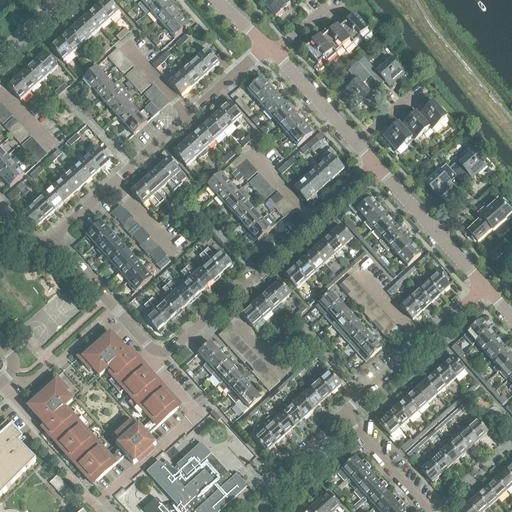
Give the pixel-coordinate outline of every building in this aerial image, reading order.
[(101,0),(102,1),(97,6),(110,21),(120,12),(108,0),(101,0)] [(146,15),(150,12),(162,0),(144,0),(142,3),(138,6),(146,15)] [(162,0),(150,12),(158,21),(172,8),(174,6),(171,2),(169,4),(165,0),(162,0)] [(263,0),(261,2),(275,17),(290,4),(286,0),(263,0)] [(119,6),(124,11),(128,7),(123,2),(119,6)] [(93,9),(88,14),(101,29),(110,21),(97,6),(95,5),(92,8),(93,9)] [(158,21),(166,30),(180,17),(182,15),(179,11),(177,13),(172,8),(158,21)] [(128,15),(132,20),(136,16),(132,11),(128,15)] [(84,18),(79,22),(92,37),(101,29),(88,14),(87,15),(86,13),(82,16),(84,18)] [(342,21),(337,25),(353,43),(360,37),(362,40),(370,33),(354,14),(344,24),(342,21)] [(180,17),(166,30),(164,33),(167,37),(170,34),(175,39),(189,26),(191,24),(187,21),(185,22),(180,17)] [(75,26),(69,31),(82,46),(92,37),(79,22),(78,23),(77,21),(73,24),(75,26)] [(136,24),(140,29),(144,26),(140,21),(136,24)] [(324,31),(319,36),(335,54),(342,48),(345,51),(353,43),(337,25),(327,34),(324,31)] [(66,34),(60,39),(73,54),(82,46),(69,31),(67,29),(64,33),(66,34)] [(126,29),(121,33),(124,37),(129,33),(126,29)] [(144,33),(148,38),(152,34),(148,30),(144,33)] [(124,37),(121,33),(116,37),(120,41),(124,37)] [(335,54),(319,36),(309,45),(306,42),(301,47),(317,64),(324,58),(327,61),(335,54)] [(73,54),(60,39),(58,38),(55,41),(56,43),(51,48),(64,63),(73,54)] [(152,42),(157,47),(160,44),(156,39),(152,42)] [(184,44),(181,40),(176,45),(179,48),(184,44)] [(108,46),(103,50),(107,54),(111,50),(108,46)] [(107,58),(111,62),(121,53),(118,49),(107,58)] [(107,54),(103,50),(98,54),(102,58),(107,54)] [(207,50),(197,58),(210,73),(220,64),(207,50)] [(41,57),(35,62),(48,76),(58,68),(45,53),(44,53),(43,52),(39,55),(41,57)] [(111,62),(115,66),(125,57),(121,53),(111,62)] [(166,60),(163,56),(152,65),(156,70),(166,61),(166,60)] [(115,66),(118,70),(128,61),(125,57),(115,66)] [(197,58),(188,67),(201,81),(210,73),(197,58)] [(366,61),(361,65),(360,66),(370,77),(379,87),(384,82),(389,87),(404,74),(390,59),(376,72),(366,61)] [(32,65),(26,70),(39,84),(48,76),(35,62),(34,60),(30,63),(32,65)] [(128,61),(118,70),(123,76),(133,67),(128,61)] [(89,62),(84,67),(88,71),(93,66),(89,62)] [(360,66),(361,65),(358,62),(348,72),(355,81),(342,93),(356,108),(370,94),(362,84),(370,77),(360,66)] [(88,71),(84,67),(80,71),(83,75),(88,71)] [(188,67),(179,75),(192,89),(201,81),(188,67)] [(23,73),(17,78),(30,92),(39,84),(26,70),(24,68),(21,71),(23,73)] [(83,80),(92,90),(105,77),(97,68),(83,80)] [(125,77),(128,81),(138,72),(135,68),(125,77)] [(133,86),(137,82),(143,77),(138,72),(128,81),(133,86)] [(92,90),(100,99),(114,87),(109,81),(113,77),(110,74),(106,78),(105,77),(92,90)] [(192,89),(179,75),(169,84),(182,98),(192,89)] [(30,92),(17,78),(17,79),(15,77),(12,80),(13,82),(8,87),(21,101),(30,92)] [(137,82),(141,86),(146,81),(143,77),(137,82)] [(247,92),(256,101),(270,88),(272,86),(268,82),(266,84),(262,79),(247,92)] [(146,81),(141,86),(136,90),(140,95),(151,86),(146,81)] [(133,86),(136,90),(141,86),(137,82),(133,86)] [(100,99),(108,108),(127,91),(119,83),(114,87),(100,99)] [(143,96),(147,100),(157,91),(153,87),(143,96)] [(256,101),(264,111),(279,98),(278,97),(280,95),(277,92),(275,93),(270,88),(256,101)] [(63,92),(60,89),(55,93),(58,97),(63,92)] [(108,108),(117,117),(134,101),(127,93),(127,92),(127,91),(108,108)] [(147,100),(150,104),(151,104),(161,95),(157,91),(147,100)] [(161,95),(151,104),(154,108),(165,99),(161,95)] [(264,111),(272,120),(287,107),(289,105),(285,101),(283,103),(279,98),(264,111)] [(165,99),(154,108),(159,113),(169,104),(165,99)] [(235,103),(244,113),(248,110),(249,109),(240,99),(235,103)] [(117,117),(125,126),(138,114),(131,105),(135,102),(134,101),(117,117)] [(229,103),(220,111),(233,126),(237,130),(241,126),(237,122),(243,118),(229,103)] [(415,113),(416,114),(429,129),(434,135),(436,133),(433,130),(446,118),(433,103),(423,113),(419,109),(415,113)] [(45,108),(42,105),(41,104),(31,113),(35,117),(45,108)] [(151,104),(145,109),(148,113),(154,108),(151,104)] [(272,120),(281,129),(295,116),(297,114),(294,110),(292,112),(287,107),(272,120)] [(0,112),(0,120),(9,113),(5,108),(0,112)] [(220,111),(211,120),(224,134),(233,126),(220,111)] [(9,113),(0,120),(0,122),(2,125),(12,117),(9,113)] [(138,114),(125,126),(133,136),(147,124),(138,114)] [(396,124),(398,125),(411,140),(417,146),(418,145),(415,141),(429,129),(416,114),(405,124),(401,119),(396,124)] [(281,129),(289,138),(303,125),(305,123),(302,120),(300,121),(295,116),(281,129)] [(252,121),(257,126),(261,123),(256,118),(252,121)] [(4,127),(8,132),(18,123),(14,119),(4,127)] [(211,120),(202,128),(215,142),(224,134),(211,120)] [(8,132),(12,136),(22,127),(18,123),(8,132)] [(303,125),(289,138),(297,148),(312,135),(311,134),(313,132),(310,129),(308,130),(303,125)] [(411,140),(398,125),(388,134),(384,130),(380,134),(397,153),(411,140)] [(12,136),(16,141),(26,132),(22,127),(12,136)] [(202,128),(193,136),(206,150),(215,142),(202,128)] [(26,132),(16,141),(20,145),(30,136),(26,132)] [(76,134),(72,139),(75,143),(80,138),(76,134)] [(193,136),(183,144),(196,159),(200,156),(201,158),(203,158),(209,154),(206,150),(193,136)] [(269,140),(273,145),(277,141),(272,137),(269,140)] [(22,147),(25,151),(35,142),(31,138),(22,147)] [(315,138),(305,146),(309,150),(308,150),(309,151),(319,142),(315,138)] [(249,143),(246,139),(240,144),(244,148),(249,143)] [(25,151),(29,156),(39,147),(35,142),(25,151)] [(196,159),(183,144),(173,153),(186,168),(196,159)] [(277,149),(281,154),(285,151),(281,146),(277,149)] [(309,150),(305,146),(300,151),(304,154),(308,150),(309,150)] [(29,156),(33,160),(43,151),(39,147),(29,156)] [(97,148),(88,157),(101,171),(110,162),(106,158),(102,153),(97,148)] [(107,149),(102,153),(106,158),(111,154),(107,149)] [(327,159),(322,164),(335,178),(344,170),(333,157),(336,154),(331,149),(324,156),(327,159)] [(43,151),(33,160),(37,164),(47,155),(43,151)] [(59,151),(53,156),(57,160),(62,155),(59,151)] [(232,152),(227,156),(231,160),(236,156),(232,152)] [(456,163),(449,169),(461,183),(468,177),(471,180),(486,167),(473,152),(458,165),(456,163)] [(232,164),(235,168),(245,159),(242,155),(232,164)] [(231,160),(227,156),(222,160),(226,164),(231,160)] [(0,163),(0,177),(1,179),(16,166),(20,163),(17,159),(13,162),(8,157),(0,163)] [(88,157),(78,165),(91,180),(101,171),(88,157)] [(172,158),(170,160),(176,167),(178,165),(172,158)] [(237,170),(239,173),(249,164),(245,159),(235,168),(237,170)] [(169,160),(160,168),(178,189),(182,185),(176,178),(181,173),(176,167),(170,160),(169,160)] [(291,166),(288,162),(277,171),(282,176),(292,167),(291,166)] [(240,173),(241,174),(243,177),(253,168),(249,164),(239,173),(240,173)] [(322,164),(313,172),(326,186),(335,178),(322,164)] [(78,165),(69,173),(82,188),(91,180),(78,165)] [(16,166),(1,179),(10,189),(24,176),(16,166)] [(461,183),(449,169),(446,166),(440,171),(425,184),(438,199),(453,186),(457,190),(463,185),(461,183)] [(40,167),(35,172),(39,176),(44,172),(40,167)] [(160,168),(150,176),(162,190),(167,185),(174,193),(178,189),(160,168)] [(213,168),(209,173),(212,177),(217,172),(213,168)] [(243,177),(244,178),(247,182),(257,173),(253,168),(243,177)] [(237,170),(231,175),(234,178),(240,173),(239,173),(237,170)] [(39,176),(35,172),(31,176),(34,180),(39,176)] [(313,172),(304,180),(317,195),(326,186),(313,172)] [(69,173),(60,181),(73,196),(82,188),(69,173)] [(212,177),(209,173),(204,177),(208,181),(212,177)] [(208,186),(216,195),(229,183),(221,174),(208,186)] [(253,188),(263,179),(259,174),(249,184),(253,188)] [(150,176),(141,185),(160,205),(164,202),(157,194),(162,190),(150,176)] [(257,192),(267,183),(263,179),(253,188),(257,192)] [(317,195),(304,180),(294,189),(307,204),(317,195)] [(60,181),(51,190),(64,204),(73,196),(60,181)] [(216,195),(224,205),(238,193),(229,183),(216,195)] [(260,196),(261,197),(271,187),(267,183),(257,192),(257,193),(260,196)] [(160,205),(141,185),(132,193),(143,206),(149,202),(156,209),(160,205)] [(271,187),(261,197),(265,201),(275,192),(271,187)] [(20,192),(17,188),(7,197),(11,201),(21,192),(20,192)] [(224,205),(232,214),(246,202),(251,198),(242,189),(238,193),(224,205)] [(51,190),(41,198),(54,213),(64,204),(51,190)] [(268,202),(271,206),(281,197),(278,193),(268,202)] [(271,206),(275,210),(285,201),(281,197),(271,206)] [(41,198),(32,206),(45,221),(54,213),(41,198)] [(358,211),(367,221),(380,209),(371,199),(365,205),(360,199),(361,198),(360,198),(349,208),(355,214),(358,211)] [(275,210),(279,215),(289,205),(285,201),(275,210)] [(232,214),(241,223),(254,211),(246,202),(232,214)] [(481,220),(468,232),(477,243),(491,231),(493,233),(501,226),(504,223),(506,225),(511,220),(511,211),(507,207),(505,209),(499,202),(492,208),(490,205),(478,216),(481,220)] [(289,205),(279,215),(283,219),(294,210),(289,205)] [(45,221),(32,206),(23,215),(36,229),(45,221)] [(115,219),(116,219),(125,211),(120,206),(111,215),(115,219)] [(367,221),(375,230),(388,218),(380,209),(367,221)] [(116,219),(120,223),(130,215),(126,210),(125,211),(116,219)] [(158,215),(163,221),(169,216),(164,210),(158,215)] [(241,223),(249,232),(262,220),(254,211),(241,223)] [(120,223),(124,228),(133,220),(134,219),(130,215),(120,223)] [(375,230),(383,239),(396,227),(388,218),(375,230)] [(344,224),(353,233),(355,231),(358,229),(349,219),(344,224)] [(124,228),(128,233),(137,225),(133,220),(124,228)] [(262,220),(249,232),(258,242),(271,230),(262,220)] [(87,236),(95,246),(111,232),(102,222),(87,236)] [(132,238),(132,237),(141,229),(137,225),(128,233),(132,238)] [(341,226),(331,235),(344,248),(353,240),(341,226)] [(388,252),(392,249),(391,248),(404,236),(396,227),(383,239),(383,240),(379,243),(388,252)] [(132,237),(137,242),(147,234),(142,228),(141,229),(132,237)] [(353,233),(361,242),(364,240),(355,231),(353,233)] [(95,246),(103,255),(119,241),(111,232),(95,246)] [(141,247),(150,239),(151,238),(147,234),(137,242),(141,247)] [(331,235),(322,243),(334,257),(344,248),(331,235)] [(391,248),(392,249),(400,257),(413,246),(404,236),(391,248)] [(140,247),(144,252),(154,243),(150,239),(141,247),(140,247)] [(361,242),(369,252),(372,249),(364,240),(361,242)] [(103,255),(112,264),(127,250),(119,241),(103,255)] [(148,257),(149,256),(158,248),(154,243),(144,252),(148,257)] [(322,243),(313,251),(325,265),(334,257),(322,243)] [(413,246),(400,257),(408,267),(422,256),(413,246)] [(149,256),(153,261),(163,252),(159,247),(158,248),(149,256)] [(208,249),(204,253),(222,274),(232,266),(220,253),(215,257),(208,249)] [(369,252),(377,261),(380,258),(372,249),(369,252)] [(112,264),(120,273),(135,260),(127,250),(112,264)] [(313,251),(304,260),(316,273),(325,265),(313,251)] [(153,261),(157,265),(166,257),(167,256),(163,252),(153,261)] [(206,265),(202,270),(213,283),(222,274),(204,253),(199,257),(206,265)] [(365,253),(355,261),(357,264),(367,255),(365,253)] [(157,265),(156,266),(161,271),(171,262),(166,257),(157,265)] [(377,261),(386,270),(388,268),(380,258),(377,261)] [(424,259),(415,267),(417,270),(426,262),(424,259)] [(120,273),(128,283),(144,269),(135,260),(120,273)] [(304,260),(294,268),(307,282),(316,273),(304,260)] [(355,261),(346,270),(348,272),(357,264),(355,261)] [(190,266),(185,270),(204,291),(213,283),(202,270),(197,274),(190,266)] [(415,267),(406,276),(408,278),(417,270),(415,267)] [(307,282),(294,268),(285,276),(298,290),(307,282)] [(388,268),(386,270),(395,280),(397,278),(388,268)] [(144,269),(128,283),(137,293),(152,279),(144,269)] [(437,275),(428,283),(440,296),(450,287),(446,283),(449,280),(438,269),(435,272),(437,275)] [(188,282),(183,286),(195,299),(204,291),(185,270),(181,274),(188,282)] [(346,270),(337,278),(339,280),(348,272),(346,270)] [(340,287),(344,291),(355,281),(351,276),(340,287)] [(406,276),(396,284),(399,287),(408,278),(406,276)] [(337,278),(328,286),(330,289),(339,280),(337,278)] [(344,291),(348,296),(360,286),(355,281),(344,291)] [(279,282),(270,291),(282,304),(291,296),(279,282)] [(171,283),(167,287),(186,308),(195,299),(183,286),(178,291),(171,283)] [(428,283),(419,291),(431,304),(440,296),(428,283)] [(399,287),(396,284),(387,293),(391,297),(401,288),(399,287)] [(328,286),(318,295),(320,297),(330,289),(328,286)] [(348,296),(352,301),(364,290),(360,286),(348,296)] [(170,298),(165,303),(176,316),(186,308),(167,287),(163,291),(170,298)] [(352,301),(356,305),(368,295),(364,290),(352,301)] [(270,291),(260,299),(273,312),(282,304),(270,291)] [(419,291),(410,299),(422,312),(431,304),(419,291)] [(316,308),(324,317),(340,303),(332,294),(316,308)] [(320,297),(318,295),(307,304),(310,307),(320,297)] [(356,305),(360,310),(372,300),(368,295),(356,305)] [(153,299),(148,303),(167,324),(176,316),(165,303),(160,307),(153,299)] [(260,299),(251,307),(263,321),(273,312),(260,299)] [(422,312),(410,299),(401,308),(413,321),(422,312)] [(360,310),(364,314),(376,304),(372,300),(360,310)] [(167,324),(148,303),(144,307),(151,315),(146,320),(158,333),(167,324)] [(324,317),(332,326),(348,312),(340,303),(324,317)] [(364,314),(368,319),(380,309),(376,304),(364,314)] [(263,321),(251,307),(242,316),(254,329),(263,321)] [(304,308),(294,317),(296,320),(306,310),(304,308)] [(368,319),(372,323),(384,313),(380,309),(368,319)] [(332,326),(341,336),(356,321),(348,312),(332,326)] [(372,323),(376,328),(388,318),(384,313),(372,323)] [(294,317),(284,326),(286,328),(296,320),(294,317)] [(376,328),(381,333),(392,323),(388,318),(376,328)] [(341,336),(349,345),(365,330),(356,321),(341,336)] [(476,344),(489,332),(481,322),(468,334),(472,339),(469,342),(473,347),(476,344)] [(385,337),(391,331),(396,327),(392,323),(381,333),(385,337)] [(284,326),(275,334),(277,336),(286,328),(284,326)] [(221,335),(225,340),(234,331),(230,327),(221,335)] [(396,327),(391,331),(396,336),(401,332),(396,327)] [(349,345),(357,354),(373,340),(365,330),(349,345)] [(225,340),(229,344),(238,336),(234,331),(225,340)] [(391,331),(385,337),(389,342),(396,336),(391,331)] [(476,344),(484,353),(498,341),(489,332),(476,344)] [(277,336),(275,334),(274,334),(273,333),(264,340),(268,345),(277,336)] [(155,419),(148,426),(154,432),(181,407),(176,402),(173,404),(164,393),(166,391),(157,380),(154,383),(144,372),(147,369),(138,359),(135,361),(111,335),(103,342),(100,339),(78,359),(90,372),(93,369),(100,377),(111,367),(113,370),(112,371),(116,376),(109,382),(120,395),(127,389),(136,398),(129,404),(140,417),(147,410),(155,419)] [(229,344),(233,349),(242,341),(238,336),(229,344)] [(373,340),(357,354),(366,364),(382,350),(373,340)] [(233,349),(237,353),(246,345),(242,341),(233,349)] [(484,353),(493,362),(506,350),(498,341),(484,353)] [(204,361),(207,364),(219,353),(211,344),(199,355),(199,356),(198,356),(203,361),(204,361)] [(237,353),(242,358),(251,350),(246,345),(237,353)] [(451,349),(460,359),(462,356),(454,347),(451,349)] [(242,358),(246,362),(255,354),(251,350),(242,358)] [(498,374),(501,371),(511,360),(511,356),(506,350),(493,362),(497,367),(493,370),(498,374)] [(212,370),(215,373),(227,362),(219,353),(207,364),(208,365),(207,366),(211,371),(212,370)] [(320,353),(306,366),(308,368),(317,360),(324,367),(329,362),(320,353)] [(246,362),(250,367),(259,358),(255,354),(246,362)] [(460,359),(468,368),(470,365),(462,356),(460,359)] [(254,372),(263,363),(259,358),(250,367),(254,372)] [(454,358),(445,366),(456,379),(465,371),(454,358)] [(511,360),(501,371),(509,380),(511,377),(511,360)] [(220,379),(223,382),(235,371),(227,362),(215,373),(216,374),(215,375),(220,380),(220,379)] [(254,372),(258,376),(267,368),(263,363),(254,372)] [(468,368),(476,377),(479,375),(470,365),(468,368)] [(306,366),(296,374),(299,377),(308,368),(306,366)] [(445,366),(435,375),(447,388),(456,379),(445,366)] [(258,376),(263,381),(272,373),(267,368),(258,376)] [(227,391),(229,394),(244,381),(235,371),(223,382),(224,383),(219,388),(224,394),(227,391)] [(263,381),(267,385),(276,377),(272,373),(263,381)] [(296,374),(287,382),(289,385),(299,377),(296,374)] [(329,374),(320,382),(332,395),(341,386),(329,374)] [(435,375),(426,383),(437,396),(447,388),(435,375)] [(476,377),(484,386),(487,383),(479,375),(476,377)] [(276,377),(267,385),(271,390),(280,382),(276,377)] [(121,462),(115,455),(108,461),(100,452),(107,446),(96,433),(89,440),(81,431),(88,424),(76,412),(69,418),(65,413),(63,415),(61,412),(72,402),(65,394),(68,391),(56,379),(35,398),(37,401),(29,408),(52,435),(50,438),(59,448),(62,446),(72,457),(69,459),(78,470),(81,467),(91,478),(88,481),(93,486),(121,462)] [(228,395),(236,404),(252,390),(244,381),(229,394),(228,395)] [(287,382),(278,390),(280,393),(289,385),(287,382)] [(320,382),(311,390),(322,403),(332,395),(320,382)] [(426,383),(416,391),(428,404),(437,396),(426,383)] [(484,386),(492,395),(495,393),(487,383),(484,386)] [(477,384),(468,393),(470,395),(479,387),(477,384)] [(252,390),(236,404),(237,405),(235,406),(244,415),(261,400),(252,390)] [(278,390),(269,399),(271,401),(280,393),(278,390)] [(311,390),(302,399),(313,411),(322,403),(311,390)] [(416,391),(407,400),(419,413),(428,404),(416,391)] [(468,393),(459,401),(461,403),(470,395),(468,393)] [(495,393),(492,395),(503,406),(505,404),(495,393)] [(269,399),(260,407),(262,409),(271,401),(269,399)] [(302,399),(293,407),(304,419),(313,411),(302,399)] [(407,400),(398,408),(410,421),(419,413),(407,400)] [(459,401),(449,409),(451,412),(461,403),(459,401)] [(463,406),(454,415),(456,417),(465,409),(463,406)] [(260,407),(250,416),(252,418),(262,409),(260,407)] [(293,407),(284,415),(295,427),(304,419),(293,407)] [(398,408),(389,416),(400,429),(410,421),(398,408)] [(449,409),(440,418),(442,420),(451,412),(449,409)] [(211,415),(218,423),(222,420),(215,412),(211,415)] [(284,415),(275,423),(286,436),(295,427),(284,415)] [(454,415),(445,423),(447,426),(456,417),(454,415)] [(252,418),(250,416),(241,424),(243,427),(252,418)] [(400,429),(389,416),(379,424),(391,438),(400,429)] [(269,418),(260,427),(276,444),(286,436),(275,423),(274,424),(269,418)] [(440,418),(431,426),(433,429),(442,420),(440,418)] [(0,511),(4,511),(2,505),(0,506),(0,497),(37,461),(19,443),(23,439),(8,422),(0,429),(0,511)] [(477,422),(467,430),(478,442),(488,434),(477,422)] [(445,423),(435,431),(438,434),(447,426),(445,423)] [(120,451),(115,455),(121,462),(126,457),(134,466),(157,445),(149,436),(154,432),(148,426),(143,430),(139,426),(135,429),(131,425),(116,438),(120,443),(116,446),(120,451)] [(431,426),(422,434),(424,437),(433,429),(431,426)] [(276,444),(260,427),(255,431),(260,436),(255,440),(267,453),(276,444)] [(467,430),(458,439),(469,451),(478,442),(467,430)] [(435,431),(426,439),(429,442),(438,434),(435,431)] [(422,434),(412,443),(414,445),(424,437),(422,434)] [(426,439),(417,448),(419,450),(429,442),(426,439)] [(458,439),(449,447),(460,459),(469,451),(458,439)] [(414,445),(412,443),(411,441),(401,449),(405,453),(414,445)] [(221,511),(249,488),(237,475),(233,479),(202,444),(178,466),(178,467),(174,470),(168,463),(167,462),(163,466),(160,463),(147,474),(171,500),(172,499),(176,504),(164,507),(157,499),(145,511),(221,511)] [(449,447),(440,455),(451,467),(460,459),(449,447)] [(419,450),(417,448),(407,456),(411,461),(421,452),(419,450)] [(440,455),(431,463),(441,475),(451,467),(440,455)] [(351,481),(368,465),(365,461),(360,465),(355,460),(338,475),(345,483),(347,480),(349,482),(351,480),(351,481)] [(441,475),(431,463),(422,472),(432,484),(441,475)] [(359,489),(372,478),(367,473),(371,468),(368,465),(351,481),(359,489)] [(511,477),(506,471),(497,480),(508,492),(511,488),(511,477)] [(57,476),(49,483),(59,494),(66,487),(57,476)] [(365,501),(367,499),(385,483),(381,479),(376,483),(372,478),(359,489),(354,493),(362,501),(364,499),(365,501)] [(497,480),(488,488),(499,500),(508,492),(497,480)] [(367,499),(375,508),(388,496),(383,491),(388,487),(385,483),(367,499)] [(60,496),(64,500),(72,492),(68,488),(60,496)] [(488,488),(479,496),(490,508),(499,500),(488,488)] [(344,503),(349,498),(346,494),(341,499),(344,503)] [(321,496),(317,499),(329,511),(344,511),(345,511),(330,495),(325,500),(321,496)] [(375,508),(379,511),(389,511),(402,502),(398,498),(393,502),(388,496),(375,508)] [(479,496),(469,505),(474,511),(491,511),(489,509),(490,508),(479,496)] [(317,507),(312,511),(329,511),(317,499),(313,502),(317,507)] [(402,511),(400,509),(405,505),(402,502),(389,511),(402,511)] [(358,510),(362,506),(359,503),(355,507),(353,505),(349,509),(351,511),(352,511),(356,509),(358,510)]
